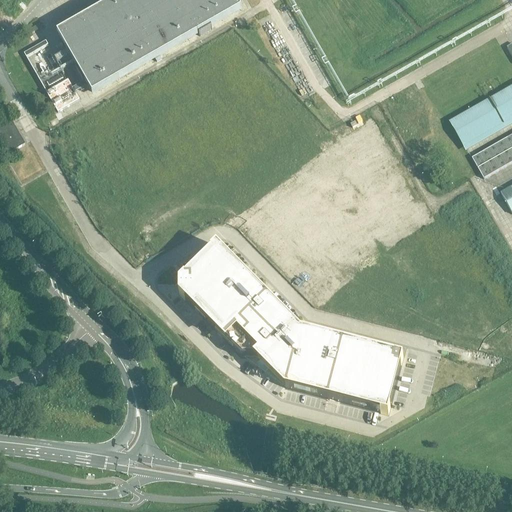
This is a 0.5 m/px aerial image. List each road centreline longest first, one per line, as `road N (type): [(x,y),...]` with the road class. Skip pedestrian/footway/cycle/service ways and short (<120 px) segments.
road 1 (unclassified): [(137,279),(204,238),(227,234),(309,316),(426,346),(407,411),(373,430),(275,404),(144,286)]
road 2 (unknown): [(248,150),(204,79),(192,78),(48,158)]
road 3 (unclassified): [(137,279),(96,239),(0,75)]
road 4 (primary): [(337,502),(141,459)]
road 5 (unclassified): [(511,21),(343,114)]
road 6 (primary): [(148,473),(337,502)]
road 7 (unknown): [(248,150),(91,231)]
road 8 (unknown): [(96,239),(120,243),(233,181)]
road 9 (tertiary): [(0,488),(103,494),(148,473)]
road 10 (tertiary): [(87,330),(122,373),(131,411),(121,442),(97,451)]
road 11 (tertiary): [(141,459),(145,422),(136,378),(94,323)]
